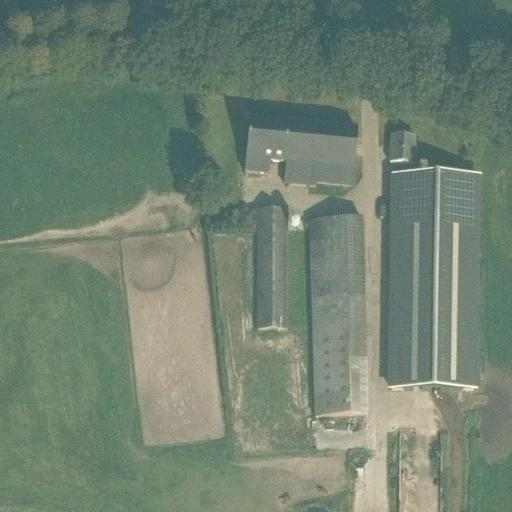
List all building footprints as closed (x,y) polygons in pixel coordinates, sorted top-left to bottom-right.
[(351,188),(354,151),(356,131),(248,121),(246,141),(243,175),(267,177),(268,164),(285,165),(283,186),(315,189),(315,185),(351,188)] [(389,137),(387,165),(413,167),(415,139),(389,137)] [(473,393),(476,179),(393,177),(390,391),(473,393)] [(288,213),(256,213),(256,237),(256,330),(286,332),(288,213)] [(313,420),(366,418),(362,221),(309,223),(313,420)]
